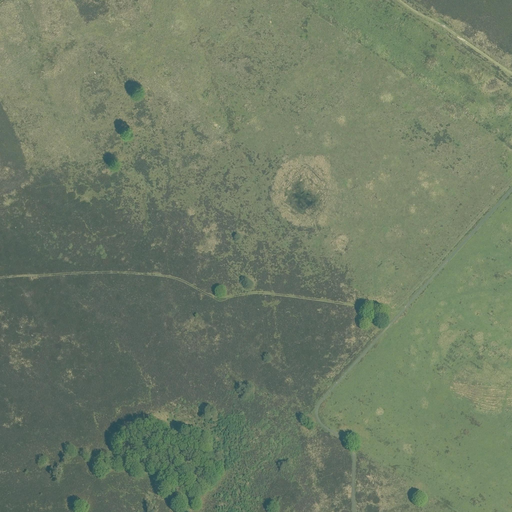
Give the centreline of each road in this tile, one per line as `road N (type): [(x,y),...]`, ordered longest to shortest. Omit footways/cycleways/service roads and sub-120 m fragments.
road 1 (track): [(0,277),(170,276),(220,300),(258,291),(401,313)]
road 2 (track): [(511,78),(397,0)]
